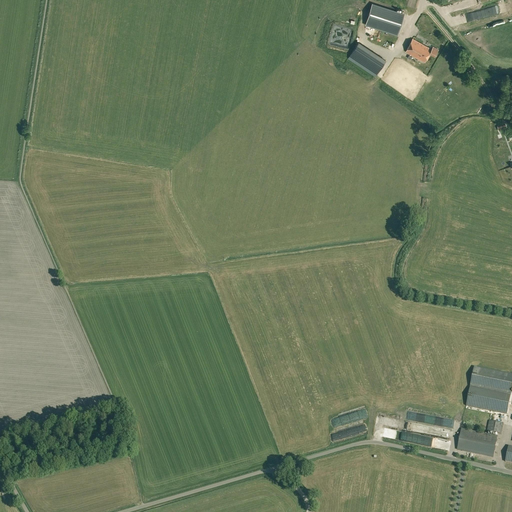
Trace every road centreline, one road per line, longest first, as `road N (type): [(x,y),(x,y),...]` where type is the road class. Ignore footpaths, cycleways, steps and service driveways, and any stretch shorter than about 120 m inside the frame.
road 1 (unclassified): [(511,472),(375,443),(270,469)]
road 2 (unclassified): [(270,469),(124,511)]
